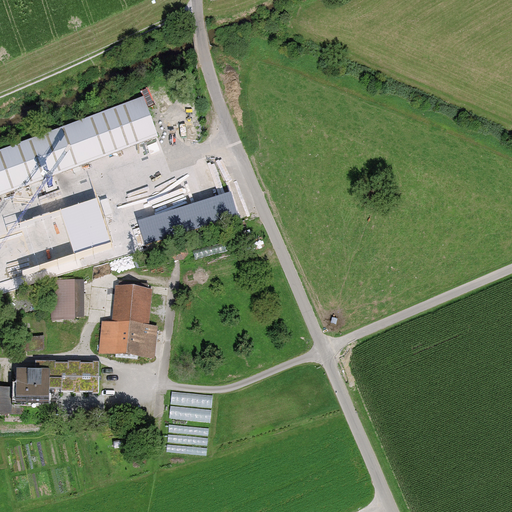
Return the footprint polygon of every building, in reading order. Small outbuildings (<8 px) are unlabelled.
[(0,196),(161,147),(148,107),(0,152),(0,196)] [(231,192),(138,220),(145,245),(239,217),(231,192)] [(74,283),(51,283),(51,317),(74,317),(74,283)] [(144,327),(148,293),(120,289),(116,323),(105,325),(101,352),(153,358),(157,328),(144,327)] [(36,373),(17,373),(16,391),(0,390),(0,414),(22,415),(22,405),(49,405),(49,392),(99,393),(99,367),(36,365),(36,373)] [(213,407),(214,396),(173,391),(172,402),(213,407)] [(172,407),(171,417),(211,421),(212,410),(172,407)]
